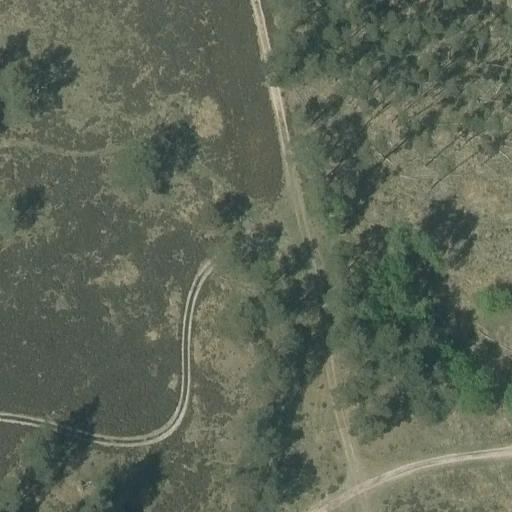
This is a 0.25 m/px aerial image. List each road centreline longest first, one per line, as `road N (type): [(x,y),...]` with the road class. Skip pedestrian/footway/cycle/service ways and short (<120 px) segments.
road 1 (track): [(0,420),(124,449),(161,439),(179,415),(185,320),(203,273),(291,207)]
road 2 (track): [(291,207),(364,256),(436,280),(511,291)]
road 3 (track): [(291,207),(253,0)]
road 4 (track): [(511,445),(474,449),(364,487)]
